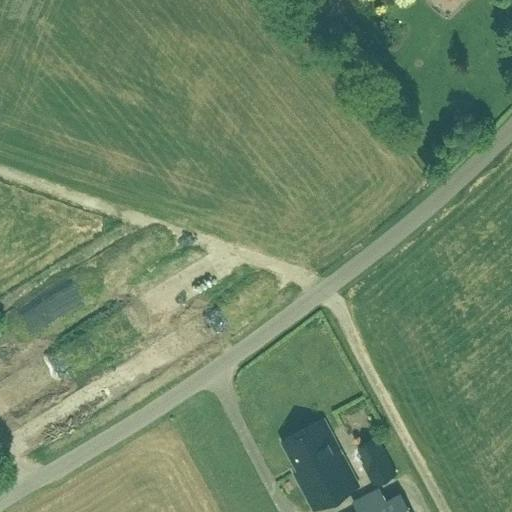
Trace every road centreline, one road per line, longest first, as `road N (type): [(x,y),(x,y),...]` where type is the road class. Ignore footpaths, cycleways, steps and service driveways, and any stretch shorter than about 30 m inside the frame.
road 1 (unclassified): [(0,498),(248,347),(457,180),(511,125)]
road 2 (unknown): [(430,506),(330,286)]
